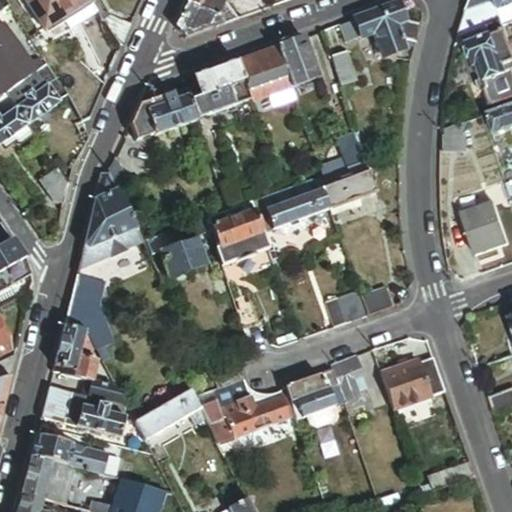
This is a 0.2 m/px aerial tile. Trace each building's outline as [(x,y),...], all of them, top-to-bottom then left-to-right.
[(89,0),(22,0),(43,32),(60,22),(90,2),(89,0)] [(188,0),(187,4),(218,15),(225,3),(226,5),(228,0),(188,0)] [(494,0),(472,0),(467,13),(459,39),(484,30),(488,28),(493,40),(488,41),(470,48),(477,69),(480,68),(484,81),(487,90),(485,92),(490,106),(493,107),(494,109),(511,102),(511,48),(504,26),(499,11),(494,0)] [(511,6),(511,0),(494,0),(499,11),(511,6)] [(90,2),(60,22),(68,34),(98,14),(90,2)] [(218,15),(187,4),(174,29),(184,42),(238,22),(226,5),(225,3),(218,15)] [(404,23),(398,6),(355,21),(356,24),(342,29),(347,44),(361,38),(362,39),(374,35),(383,60),(405,52),(402,45),(406,43),(416,46),(421,26),(404,23)] [(511,6),(499,11),(504,26),(511,23),(511,6)] [(120,48),(130,27),(111,17),(103,22),(120,48)] [(6,96),(36,75),(2,27),(0,28),(0,93),(3,98),(6,96)] [(488,28),(484,30),(488,41),(493,40),(488,28)] [(318,80),(304,40),(276,50),(291,90),(318,80)] [(291,90),(276,50),(237,64),(251,103),(251,104),(269,98),(285,92),(288,103),(295,101),(291,90)] [(346,54),(331,59),(340,88),(355,83),(346,54)] [(251,103),(237,64),(192,80),(196,93),(205,119),(219,114),(238,107),(251,103)] [(65,101),(46,68),(36,75),(6,96),(28,129),(39,121),(42,125),(50,120),(47,116),(61,106),(60,104),(65,101)] [(482,94),(485,92),(487,90),(484,81),(478,84),(482,94)] [(169,97),(166,90),(152,95),(154,102),(140,108),(130,128),(136,144),(154,138),(154,139),(197,124),(196,122),(187,97),(185,91),(169,97)] [(273,109),(288,103),(285,92),(269,98),(273,109)] [(196,93),(187,97),(196,122),(205,119),(196,93)] [(3,98),(0,100),(0,148),(12,140),(17,148),(20,148),(34,138),(28,129),(6,96),(3,98)] [(240,112),(238,107),(219,114),(220,119),(240,112)] [(511,132),(511,108),(488,117),(483,119),(485,126),(491,124),(496,138),(511,132)] [(70,109),(65,112),(68,119),(74,115),(70,109)] [(463,126),(444,133),(443,152),(469,154),(463,126)] [(346,171),(364,165),(355,136),(337,141),(346,171)] [(337,158),(322,163),(326,173),(340,168),(337,158)] [(108,176),(113,187),(125,181),(115,161),(108,176)] [(374,196),(364,165),(346,171),(318,181),(328,211),(329,212),(374,196)] [(63,207),(68,188),(57,172),(40,184),(53,204),(63,207)] [(142,244),(108,176),(101,178),(83,251),(77,271),(142,244)] [(229,213),(244,208),(234,181),(219,186),(229,213)] [(328,211),(318,181),(252,205),(254,214),(262,234),(272,231),(272,232),(328,211)] [(254,214),(252,205),(244,208),(229,213),(204,222),(207,230),(210,229),(254,214)] [(495,206),(462,217),(475,257),(508,246),(495,206)] [(262,234),(254,214),(210,229),(217,251),(262,235),(262,234)] [(204,222),(142,244),(150,257),(160,253),(195,240),(198,238),(197,235),(207,231),(207,230),(204,222)] [(217,251),(215,252),(221,269),(234,265),(235,266),(254,259),(253,257),(268,252),(262,235),(217,251)] [(197,246),(195,240),(160,253),(170,280),(205,266),(200,254),(206,252),(203,244),(197,246)] [(26,262),(13,242),(0,249),(0,296),(32,279),(26,262)] [(90,322),(93,306),(99,284),(75,278),(70,301),(82,323),(90,322)] [(366,319),(393,310),(387,291),(372,296),(370,291),(358,295),(366,319)] [(334,330),(366,319),(358,295),(358,294),(337,301),(337,300),(325,304),(334,330)] [(232,302),(243,331),(258,325),(248,296),(232,302)] [(84,330),(93,347),(96,351),(104,349),(113,345),(105,326),(90,322),(82,323),(70,301),(63,328),(84,330)] [(90,322),(105,326),(97,307),(93,306),(90,322)] [(97,400),(125,405),(116,388),(93,384),(97,363),(91,362),(93,347),(84,330),(63,328),(51,374),(59,375),(59,377),(90,384),(87,398),(97,400)] [(0,357),(9,353),(0,334),(0,357)] [(201,356),(191,337),(178,344),(188,363),(201,356)] [(98,356),(101,361),(108,358),(105,352),(98,356)] [(376,360),(373,353),(331,367),(333,372),(338,387),(340,386),(349,413),(353,412),(363,408),(358,393),(354,381),(373,375),(369,363),(376,360)] [(0,381),(9,378),(14,358),(0,363),(0,381)] [(384,384),(381,376),(376,360),(369,363),(373,375),(354,381),(358,393),(384,384)] [(417,363),(381,376),(384,384),(385,386),(391,405),(393,410),(444,393),(433,361),(418,366),(417,363)] [(239,368),(212,378),(219,391),(244,382),(239,368)] [(308,428),(315,431),(330,426),(333,419),(330,410),(344,404),(338,387),(333,372),(285,388),(296,418),(297,422),(305,419),(308,428)] [(9,378),(0,381),(0,409),(1,409),(9,378)] [(244,382),(219,391),(194,400),(200,412),(205,421),(218,446),(296,418),(285,388),(280,394),(273,397),(269,397),(249,394),(244,382)] [(340,386),(338,387),(344,404),(349,419),(355,417),(353,412),(349,413),(340,386)] [(378,409),(391,405),(385,386),(371,391),(378,409)] [(96,404),(97,400),(87,398),(47,389),(40,421),(120,439),(124,418),(105,414),(107,407),(96,404)] [(511,391),(489,400),(495,417),(511,410),(511,391)] [(200,412),(194,400),(190,393),(135,424),(145,443),(188,419),(200,412)] [(188,419),(194,428),(205,421),(200,412),(188,419)] [(106,456),(35,438),(29,459),(74,470),(114,480),(118,461),(106,458),(106,456)] [(157,445),(148,450),(157,467),(166,462),(157,445)] [(74,470),(29,459),(20,496),(42,502),(64,507),(74,470)] [(475,480),(469,465),(428,479),(431,486),(433,494),(472,480),(475,480)] [(157,511),(163,492),(117,481),(108,509),(107,511),(157,511)] [(420,490),(422,497),(433,494),(431,486),(420,490)] [(222,497),(229,510),(247,501),(240,487),(222,497)] [(168,511),(173,497),(172,494),(163,492),(157,511),(168,511)] [(397,495),(378,501),(382,511),(401,505),(397,495)] [(42,502),(20,496),(18,502),(41,508),(42,502)] [(253,511),(247,501),(229,510),(228,511),(253,511)] [(57,511),(41,508),(18,502),(15,511),(57,511)]
